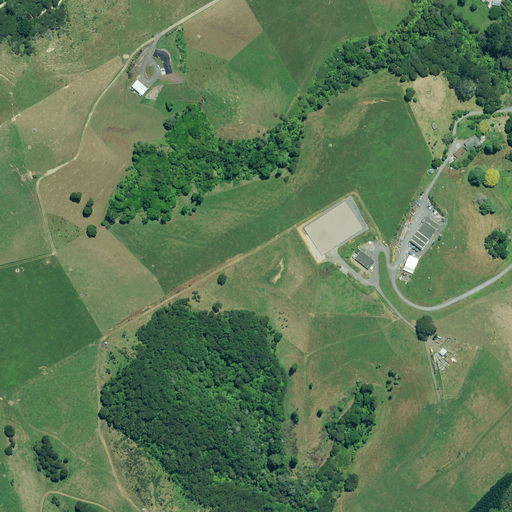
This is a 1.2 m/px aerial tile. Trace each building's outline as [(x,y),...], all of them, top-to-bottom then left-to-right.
[(162,50),(162,51),(156,49),(153,55),(158,57),(159,56),(161,57),(160,57),(163,61),(164,60),(164,62),(163,62),(167,74),(173,72),(169,60),(170,60),(169,55),(166,52),(162,50)] [(141,96),(148,89),(138,80),(132,86),(141,94),(140,95),(141,96)] [(480,141),(482,140),(477,134),(464,143),(467,146),(465,148),(468,151),(475,146),(477,148),(479,146),(480,148),(483,145),(480,141)] [(458,158),(466,151),(462,147),(454,154),(458,158)] [(422,250),(440,226),(429,218),(428,220),(427,219),(410,241),(422,250)] [(361,251),(360,250),(357,248),(355,251),(359,254),(355,259),(369,269),(375,261),(361,251)] [(447,351),(443,348),(438,353),(442,357),(447,351)]
